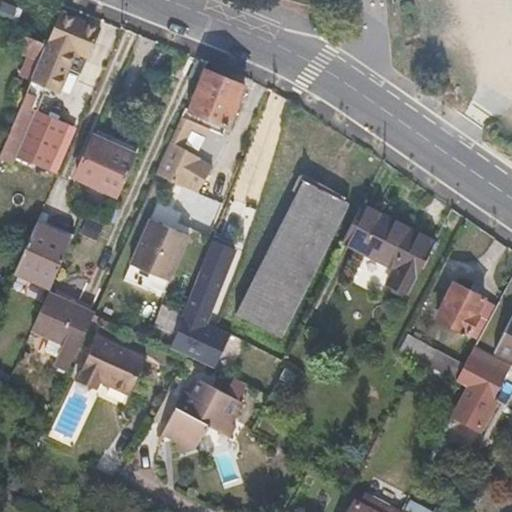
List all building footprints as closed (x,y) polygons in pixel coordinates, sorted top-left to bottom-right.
[(85,58),(96,30),(55,14),(45,39),(39,55),(30,78),(18,106),(33,112),(42,90),(60,48),(85,58)] [(39,55),(45,39),(24,32),(18,48),(28,51),(39,55)] [(78,75),(85,58),(60,48),(42,90),(53,93),(63,70),(78,75)] [(30,78),(39,55),(28,51),(19,73),(30,78)] [(221,135),(242,87),(202,70),(188,105),(186,110),(184,110),(159,172),(159,176),(190,187),(202,190),(213,166),(201,159),(203,158),(183,149),(190,129),(204,135),(207,129),(221,135)] [(47,168),(64,125),(33,112),(18,106),(1,149),(47,168)] [(119,197),(136,158),(97,140),(79,177),(119,197)] [(289,342),(349,207),(303,186),(245,322),(289,342)] [(395,272),(413,234),(362,209),(345,247),(395,272)] [(80,233),(95,239),(102,224),(86,218),(80,233)] [(171,284),(192,239),(153,221),(132,266),(171,284)] [(49,288),(69,243),(34,227),(14,273),(49,288)] [(410,293),(433,244),(413,234),(395,272),(390,283),(410,293)] [(216,320),(237,259),(217,252),(189,333),(202,337),(209,318),(216,320)] [(435,324),(470,337),(479,341),(497,305),(449,287),(435,324)] [(66,375),(93,317),(47,295),(29,334),(60,349),(52,368),(66,375)] [(167,348),(181,320),(170,314),(156,342),(167,348)] [(511,360),(511,316),(495,352),(511,360)] [(458,383),(467,365),(408,334),(399,353),(458,383)] [(96,391),(99,386),(102,382),(130,395),(145,361),(98,338),(80,376),(77,382),(96,391)] [(494,403),(509,376),(481,361),(485,354),(475,349),(467,365),(458,383),(468,389),(492,402),(494,403)] [(231,424),(242,404),(201,383),(193,398),(184,393),(164,434),(175,439),(180,457),(194,451),(206,429),(216,435),(223,421),(231,424)] [(492,402),(468,389),(452,418),(481,433),(496,405),(492,402)] [(236,444),(243,431),(231,424),(223,421),(216,435),(236,444)] [(396,511),(363,494),(357,507),(352,505),(348,511),(396,511)]
